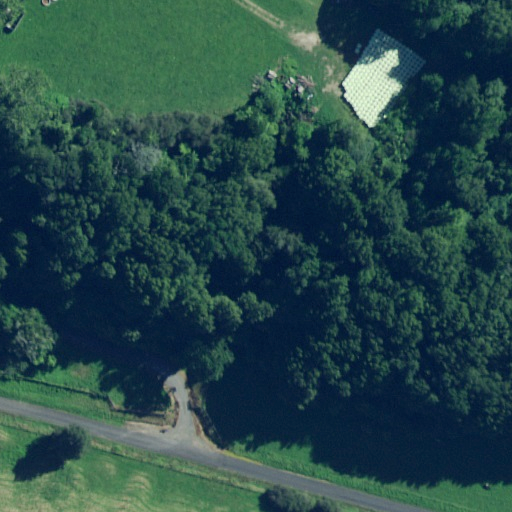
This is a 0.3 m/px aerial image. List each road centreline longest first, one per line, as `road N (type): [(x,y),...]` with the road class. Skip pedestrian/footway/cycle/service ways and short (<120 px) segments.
road 1 (unclassified): [(435,511),(0,381)]
road 2 (track): [(247,0),(319,41),(334,31),(335,11),(318,0)]
